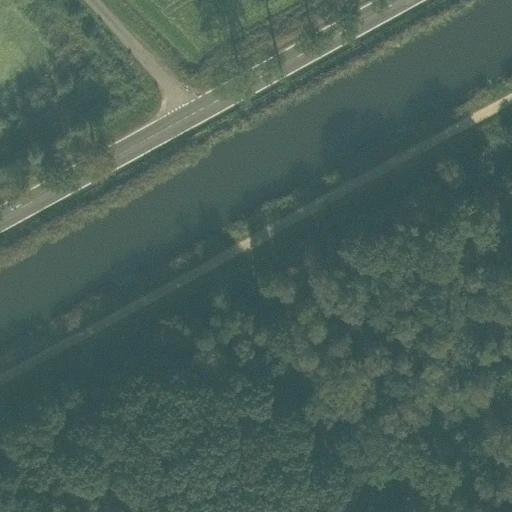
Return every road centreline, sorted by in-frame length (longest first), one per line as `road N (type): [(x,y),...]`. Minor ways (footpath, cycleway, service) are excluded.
road 1 (track): [(267,238),(301,332),(337,482),(511,403)]
road 2 (track): [(267,238),(0,383)]
road 3 (track): [(511,103),(267,238)]
road 4 (primary): [(192,117),(407,0)]
road 5 (primary): [(0,223),(192,117)]
road 6 (unclassified): [(192,117),(86,0)]
